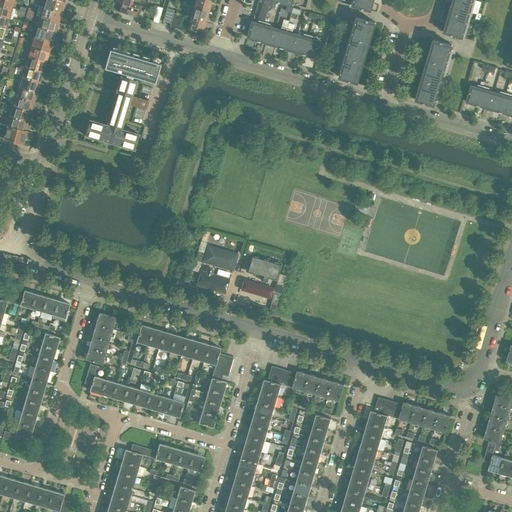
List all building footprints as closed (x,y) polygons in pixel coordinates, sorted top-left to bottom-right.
[(0,0),(0,5),(10,8),(12,0),(0,0)] [(56,0),(45,0),(44,7),(62,12),(64,6),(63,5),(63,2),(56,0)] [(196,0),(194,7),(194,8),(207,12),(210,1),(206,0),(196,0)] [(353,0),(352,5),(371,11),(373,3),(373,0),(353,0)] [(446,24),(444,32),(462,37),(473,0),(453,0),(452,5),(447,20),(448,20),(446,24)] [(122,3),(121,3),(119,11),(135,16),(138,5),(131,3),(123,1),(122,3)] [(264,22),(269,6),(263,4),(258,20),(259,20),(264,22)] [(10,8),(0,5),(0,15),(7,18),(12,19),(15,10),(10,8)] [(187,14),(187,17),(191,18),(204,22),(207,12),(194,8),(194,7),(190,6),(187,14)] [(44,7),(41,17),(57,22),(58,19),(60,19),(62,12),(44,7)] [(163,21),(170,24),(173,13),(174,10),(167,8),(163,21)] [(161,13),(156,11),(152,21),(158,23),(161,13)] [(173,13),(170,24),(170,26),(177,28),(181,15),(173,13)] [(41,17),(38,27),(56,32),(58,25),(57,24),(57,22),(41,17)] [(357,17),(351,37),(339,77),(358,82),(376,22),(357,17)] [(204,22),(191,18),(188,29),(201,33),(204,22)] [(257,41),(259,42),(264,22),(259,20),(258,23),(252,21),(247,38),(257,40),(257,41)] [(267,46),(270,46),(275,28),(270,26),(270,24),(264,22),(259,42),(260,42),(261,41),(268,44),(267,46)] [(38,27),(35,37),(51,42),(52,39),(54,39),(56,32),(38,27)] [(279,48),(281,49),(287,28),(281,27),(281,29),(275,28),(270,46),(272,47),(272,45),(280,47),(279,48)] [(290,52),(292,53),(297,34),(292,33),(293,30),(287,28),(281,49),(283,49),(283,48),(291,50),(290,52)] [(302,54),(304,55),(310,35),(304,34),(303,36),(297,34),(292,53),(294,53),(295,52),(302,54)] [(310,35),(304,55),(305,56),(306,55),(316,57),(320,41),(315,39),(315,37),(310,35)] [(35,37),(31,47),(50,53),(52,46),(51,45),(50,45),(51,42),(35,37)] [(434,39),(416,99),(434,105),(452,45),(434,39)] [(31,47),(28,57),(45,62),(46,59),(48,59),(50,53),(31,47)] [(109,49),(104,68),(115,71),(115,68),(145,77),(144,80),(154,83),(160,64),(109,49)] [(28,57),(26,66),(44,72),(46,65),(44,64),(45,62),(28,57)] [(18,75),(22,77),(39,81),(40,79),(42,78),(44,72),(26,66),(24,72),(20,71),(18,75)] [(114,98),(109,115),(124,119),(128,104),(136,107),(136,109),(145,111),(146,112),(146,111),(149,100),(132,95),(136,80),(121,75),(116,91),(116,93),(115,95),(115,96),(115,97),(114,98)] [(22,77),(19,86),(37,92),(40,85),(38,84),(39,81),(22,77)] [(5,82),(2,92),(7,93),(10,94),(13,84),(5,82)] [(476,106),(477,106),(483,86),(478,85),(477,87),(471,85),(466,102),(476,105),(476,106)] [(19,86),(16,96),(33,101),(34,99),(35,98),(37,92),(19,86)] [(486,110),(488,110),(494,92),(488,90),(489,88),(483,86),(477,106),(479,107),(479,106),(487,108),(486,110)] [(498,112),(500,112),(506,93),(500,91),(499,94),(494,92),(488,110),(491,111),(491,109),(498,111),(498,112)] [(509,116),(511,117),(511,113),(511,97),(511,94),(506,93),(500,112),(501,113),(502,112),(509,114),(509,116)] [(16,96),(13,106),(31,111),(33,105),(32,104),(33,101),(16,96)] [(13,106),(10,115),(27,120),(27,118),(28,119),(29,118),(31,111),(13,106)] [(10,115),(7,126),(24,130),(25,128),(26,127),(28,123),(27,121),(26,121),(27,120),(10,115)] [(124,119),(109,115),(106,124),(104,124),(89,119),(84,135),(104,141),(105,141),(106,141),(122,146),(123,147),(134,150),(139,134),(138,134),(125,130),(121,129),(122,126),(124,119)] [(26,131),(24,130),(7,126),(0,124),(0,123),(0,136),(21,143),(22,142),(26,131)] [(201,241),(198,251),(203,253),(206,243),(201,241)] [(203,261),(233,270),(237,254),(208,246),(203,261)] [(248,272),(276,280),(280,265),(252,257),(248,272)] [(195,260),(192,270),(198,272),(201,262),(195,260)] [(196,285),(225,294),(230,278),(213,273),(214,269),(207,267),(206,271),(200,269),(196,285)] [(271,303),(277,305),(282,286),(285,275),(280,274),(276,284),(274,293),(271,303)] [(240,290),(241,290),(271,299),(274,288),(243,279),(240,290)] [(22,298),(10,294),(8,301),(30,308),(34,293),(24,290),(22,298)] [(0,291),(0,298),(8,301),(10,294),(0,291)] [(45,296),(34,293),(30,308),(41,311),(45,296)] [(56,300),(45,296),(41,311),(52,314),(56,300)] [(69,303),(56,300),(52,314),(65,318),(69,303)] [(99,312),(95,324),(112,329),(116,317),(99,312)] [(470,333),(476,335),(479,323),(473,322),(470,333)] [(95,324),(92,335),(109,340),(112,329),(95,324)] [(136,342),(147,345),(152,328),(141,325),(139,330),(136,342)] [(147,345),(159,349),(164,331),(152,328),(147,345)] [(159,349),(170,352),(175,335),(164,331),(159,349)] [(45,333),(41,344),(56,349),(59,337),(53,335),(45,333)] [(92,335),(89,347),(105,352),(109,340),(92,335)] [(170,352),(181,355),(186,338),(175,335),(170,352)] [(181,355),(192,358),(197,341),(186,338),(181,355)] [(192,358),(203,362),(209,344),(197,341),(192,358)] [(41,344),(38,356),(53,360),(56,349),(41,344)] [(203,362),(215,365),(219,353),(220,348),(209,344),(203,362)] [(105,352),(89,347),(85,359),(91,361),(102,364),(104,358),(105,352)] [(215,365),(212,377),(221,380),(222,375),(228,376),(233,357),(219,353),(215,365)] [(38,356),(35,367),(49,371),(53,360),(38,356)] [(87,372),(94,374),(97,366),(90,364),(87,372)] [(272,366),(268,380),(281,384),(287,386),(289,377),(291,371),(272,366)] [(35,367),(31,378),(46,382),(49,371),(35,367)] [(140,370),(133,368),(130,378),(134,380),(136,374),(138,375),(140,370)] [(295,378),(289,377),(287,386),(303,391),(308,374),(297,371),(295,378)] [(84,383),(91,385),(94,376),(96,377),(97,375),(94,374),(87,372),(84,383)] [(320,377),(308,374),(303,391),(315,394),(320,377)] [(89,391),(101,394),(104,385),(105,380),(96,377),(94,376),(91,385),(89,391)] [(211,378),(208,388),(223,392),(226,382),(221,380),(212,377),(211,378)] [(333,381),(320,377),(315,394),(328,398),(333,381)] [(31,378),(28,389),(43,393),(46,382),(31,378)] [(264,379),(261,390),(278,395),(281,384),(268,380),(264,379)] [(101,394),(112,397),(116,383),(105,380),(104,385),(101,394)] [(344,384),(333,381),(328,398),(339,401),(344,384)] [(112,397),(123,401),(127,386),(116,383),(112,397)] [(123,401),(134,404),(139,389),(127,386),(123,401)] [(208,388),(205,399),(220,403),(223,392),(208,388)] [(28,389),(25,400),(40,404),(43,393),(28,389)] [(134,404),(145,407),(150,393),(139,389),(134,404)] [(203,392),(196,390),(194,396),(202,398),(202,397),(203,392)] [(261,390),(258,401),(275,406),(278,395),(261,390)] [(511,395),(498,391),(494,403),(511,408),(511,404),(511,395)] [(145,407),(157,411),(161,396),(150,393),(145,407)] [(157,411),(168,414),(172,399),(161,396),(157,411)] [(378,397),(374,411),(388,415),(393,417),(396,408),(397,402),(378,397)] [(172,399),(168,414),(179,417),(181,410),(183,402),(172,399)] [(205,399),(202,410),(217,414),(220,403),(205,399)] [(25,400),(21,411),(36,416),(40,404),(25,400)] [(258,401),(254,413),(271,418),(275,406),(258,401)] [(402,409),(396,408),(393,417),(411,422),(416,405),(404,402),(402,409)] [(494,403),(491,415),(507,420),(511,408),(494,403)] [(428,409),(416,405),(411,422),(422,426),(428,409)] [(439,412),(428,409),(422,426),(434,429),(439,412)] [(217,414),(202,410),(198,423),(213,427),(217,414)] [(371,410),(367,422),(384,427),(388,415),(374,411),(371,410)] [(21,411),(18,422),(33,427),(36,416),(21,411)] [(451,416),(439,412),(434,429),(446,432),(451,416)] [(254,413),(251,424),(268,429),(271,418),(254,413)] [(316,414),(313,425),(327,430),(331,419),(329,418),(316,414)] [(491,415),(487,426),(504,431),(507,420),(491,415)] [(15,434),(24,437),(30,438),(33,427),(18,422),(15,434)] [(367,422),(364,433),(381,438),(384,427),(367,422)] [(251,424),(248,435),(265,440),(268,429),(251,424)] [(313,425),(309,436),(324,441),(327,430),(313,425)] [(504,431),(487,426),(484,438),(493,441),(501,443),(504,431)] [(2,438),(10,440),(12,433),(4,431),(2,438)] [(12,433),(10,440),(22,443),(24,437),(15,434),(12,433)] [(364,433),(361,444),(378,449),(381,438),(364,433)] [(248,435),(244,447),(262,452),(265,440),(248,435)] [(309,436),(306,448),(321,452),(324,441),(309,436)] [(489,441),(487,449),(494,451),(494,449),(496,444),(489,441)] [(157,451),(146,448),(144,455),(155,458),(165,461),(170,447),(159,443),(157,451)] [(132,444),(130,451),(142,454),(144,455),(146,448),(132,444)] [(361,444),(357,456),(375,461),(378,449),(361,444)] [(423,446),(420,457),(434,461),(438,450),(435,449),(423,446)] [(180,450),(170,447),(165,461),(176,465),(180,450)] [(244,447),(241,458),(258,463),(262,452),(244,447)] [(306,448),(303,459),(318,463),(321,452),(306,448)] [(125,449),(122,461),(139,465),(142,454),(130,451),(125,449)] [(483,461),(490,463),(492,455),(494,451),(487,449),(483,461)] [(191,453),(180,450),(176,465),(187,468),(191,453)] [(204,457),(191,453),(187,468),(200,472),(204,457)] [(488,470),(500,473),(504,458),(492,455),(490,463),(488,470)] [(357,456),(354,467),(371,472),(375,461),(357,456)] [(420,457),(416,468),(431,473),(434,461),(420,457)] [(241,458),(238,469),(255,474),(258,463),(241,458)] [(500,473),(511,476),(511,472),(511,460),(504,458),(500,473)] [(303,459),(300,470),(314,474),(318,463),(303,459)] [(122,461),(118,472),(135,477),(139,465),(122,461)] [(354,467),(351,478),(368,483),(371,472),(354,467)] [(416,468),(413,479),(428,483),(431,473),(416,468)] [(238,469),(235,480),(252,485),(255,474),(238,469)] [(300,470),(296,481),(311,486),(314,474),(300,470)] [(118,472),(115,483),(132,488),(135,477),(118,472)] [(1,494),(13,498),(18,481),(7,477),(1,494)] [(351,478),(348,489),(365,494),(368,483),(351,478)] [(413,479),(410,490),(425,495),(428,483),(413,479)] [(235,480),(231,492),(248,497),(252,485),(235,480)] [(13,498),(24,501),(29,484),(18,481),(13,498)] [(296,481),(293,492),(308,497),(311,486),(296,481)] [(112,494),(129,499),(132,488),(115,483),(112,494)] [(24,501),(36,504),(41,487),(29,484),(24,501)] [(180,486),(176,497),(191,502),(194,490),(188,489),(180,486)] [(36,504),(47,508),(52,491),(41,487),(36,504)] [(348,489),(344,500),(361,506),(365,494),(348,489)] [(410,490),(407,501),(421,506),(425,495),(410,490)] [(47,508),(59,511),(62,499),(64,494),(52,491),(47,508)] [(231,492),(228,503),(245,508),(248,497),(231,492)] [(293,492),(290,504),(305,508),(308,497),(293,492)] [(112,494),(108,506),(126,510),(129,499),(112,494)] [(132,501),(146,505),(147,500),(133,496),(132,501)] [(176,497),(173,509),(185,511),(188,511),(191,502),(176,497)] [(307,506),(313,507),(315,498),(309,497),(307,506)] [(59,511),(58,511),(66,511),(69,501),(62,499),(59,511)] [(344,500),(341,511),(342,511),(359,511),(361,506),(344,500)] [(407,501),(403,511),(419,511),(421,506),(407,501)] [(228,503),(225,511),(243,511),(245,508),(228,503)]
